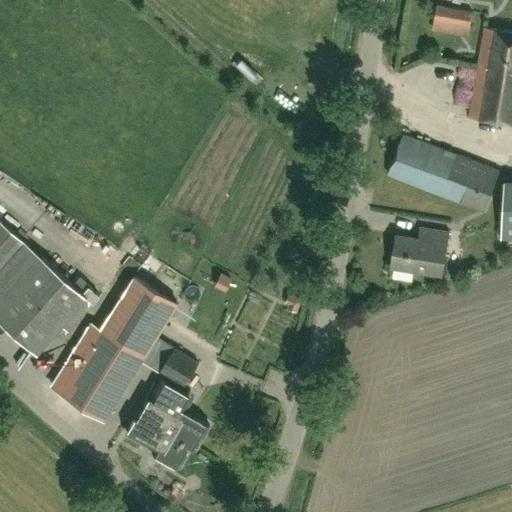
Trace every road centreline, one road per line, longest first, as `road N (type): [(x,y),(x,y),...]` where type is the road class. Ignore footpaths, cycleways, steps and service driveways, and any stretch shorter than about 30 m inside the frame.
road 1 (unclassified): [(268,511),(334,275),(378,0)]
road 2 (track): [(156,511),(0,370)]
